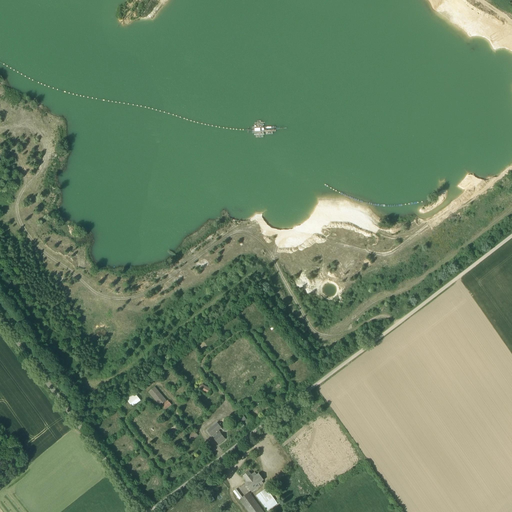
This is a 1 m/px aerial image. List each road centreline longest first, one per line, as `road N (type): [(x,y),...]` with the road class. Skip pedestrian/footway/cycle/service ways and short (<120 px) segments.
road 1 (track): [(511,210),(412,287),(374,300),(330,332),(307,330),(265,279),(250,277),(96,387),(72,373),(0,271)]
road 2 (track): [(0,130),(32,129),(48,151),(43,171),(18,199),(16,216),(30,241),(107,300),(137,299),(244,233),(270,248),(318,337),(345,335),(385,316),(397,323)]
road 3 (unclassified): [(149,511),(511,235)]
road 4 (track): [(511,160),(382,254),(287,230),(236,233)]
road 5 (unclassified): [(142,511),(0,317)]
road 6 (track): [(107,300),(147,309),(258,239)]
road 7 (track): [(437,216),(460,174),(488,151),(511,101)]
